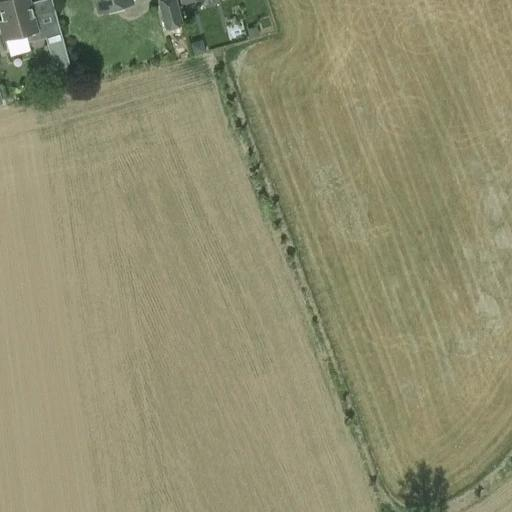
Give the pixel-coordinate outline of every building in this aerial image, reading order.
[(39,0),(30,2),(29,0),(0,0),(0,8),(3,20),(0,20),(0,23),(4,40),(26,34),(28,43),(46,38),(54,69),(70,65),(62,37),(51,0),(39,0)] [(97,0),(101,12),(132,3),(131,0),(97,0)] [(184,27),(176,0),(170,0),(159,3),(167,31),(184,27)] [(256,27),(249,29),(251,38),(259,36),(256,27)] [(198,42),(191,44),(193,52),(194,55),(205,52),(204,49),(203,45),(198,42)]
